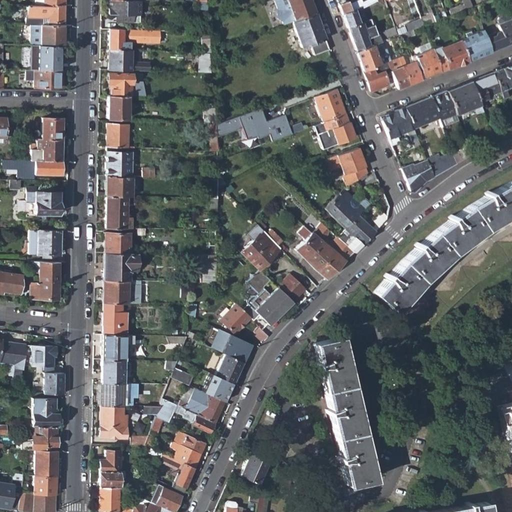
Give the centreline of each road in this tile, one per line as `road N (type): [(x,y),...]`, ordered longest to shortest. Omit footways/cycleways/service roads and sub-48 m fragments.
road 1 (residential): [(199,511),(262,372),(406,223)]
road 2 (residential): [(83,101),(78,324)]
road 3 (residential): [(78,324),(73,511)]
road 4 (residential): [(363,110),(511,52)]
road 5 (residential): [(406,223),(464,175),(511,150)]
road 6 (residential): [(363,110),(406,223)]
